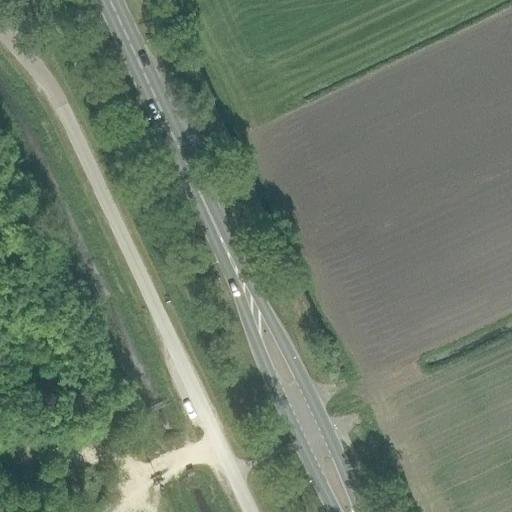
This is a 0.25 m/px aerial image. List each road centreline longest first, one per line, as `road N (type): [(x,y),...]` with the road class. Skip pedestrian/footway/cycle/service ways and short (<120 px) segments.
road 1 (primary): [(343,511),(103,0)]
road 2 (unclassified): [(251,511),(81,142),(0,27)]
